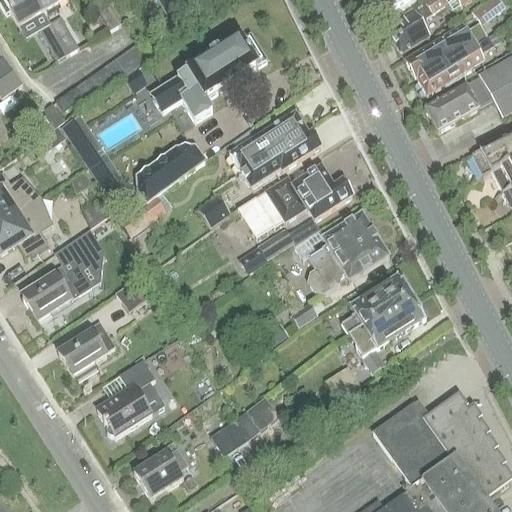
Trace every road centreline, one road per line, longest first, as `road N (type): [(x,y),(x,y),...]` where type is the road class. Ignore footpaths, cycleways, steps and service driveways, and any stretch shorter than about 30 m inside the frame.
road 1 (secondary): [(511,378),(318,0)]
road 2 (residential): [(104,511),(0,346)]
road 3 (track): [(0,40),(40,98),(114,48)]
